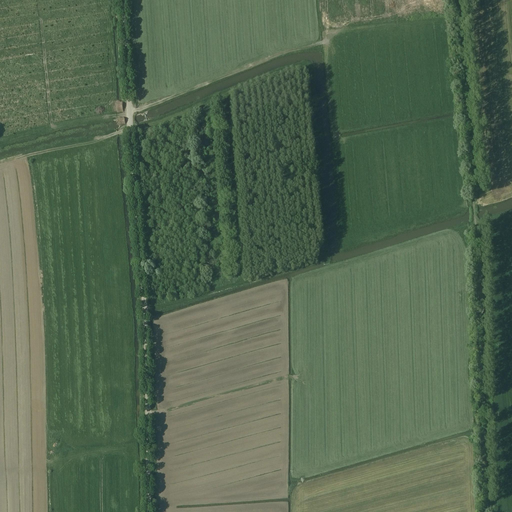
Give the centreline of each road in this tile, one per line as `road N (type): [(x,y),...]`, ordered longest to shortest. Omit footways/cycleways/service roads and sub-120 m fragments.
road 1 (unclassified): [(147,511),(145,315),(123,0)]
road 2 (track): [(338,257),(145,315)]
